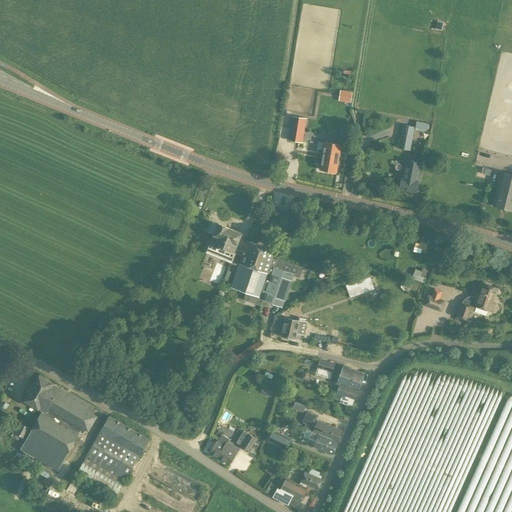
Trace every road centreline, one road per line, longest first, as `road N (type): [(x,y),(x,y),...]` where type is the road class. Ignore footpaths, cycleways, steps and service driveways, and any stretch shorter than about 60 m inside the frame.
road 1 (secondary): [(511,247),(249,179),(58,104)]
road 2 (unclassified): [(190,451),(228,377),(254,352),(302,350),(375,368)]
road 3 (unclassified): [(190,451),(0,343)]
road 4 (unclassified): [(313,511),(375,368)]
road 5 (unclassified): [(375,368),(411,345),(511,344)]
